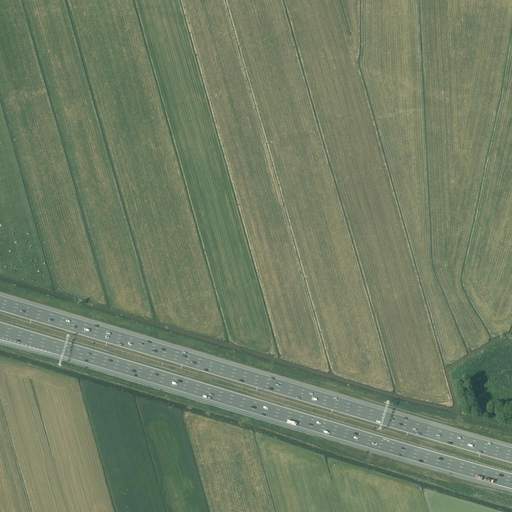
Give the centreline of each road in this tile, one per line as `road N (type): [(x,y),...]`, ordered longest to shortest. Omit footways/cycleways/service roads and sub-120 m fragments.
road 1 (motorway): [(511,455),(0,303)]
road 2 (motorway): [(0,329),(511,480)]
road 3 (track): [(511,349),(465,382),(479,408),(511,417)]
